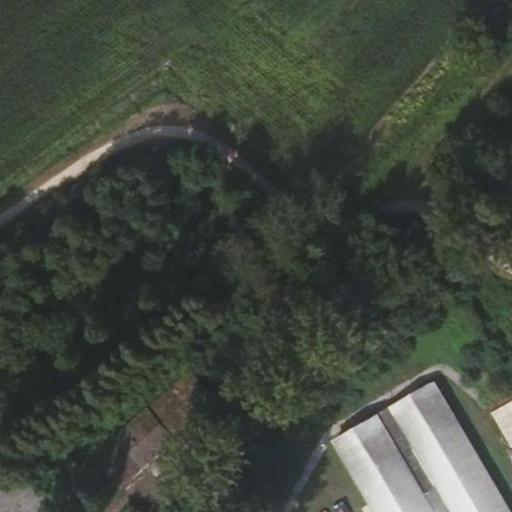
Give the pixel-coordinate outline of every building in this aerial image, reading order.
[(227,360),(207,376),(233,409),(253,393),(227,360)] [(233,409),(207,376),(125,439),(151,474),(233,409)] [(511,511),(444,387),(343,443),(380,511),(511,511)] [(511,449),(511,402),(493,413),(511,449)] [(158,511),(150,503),(141,511),(158,511)]
